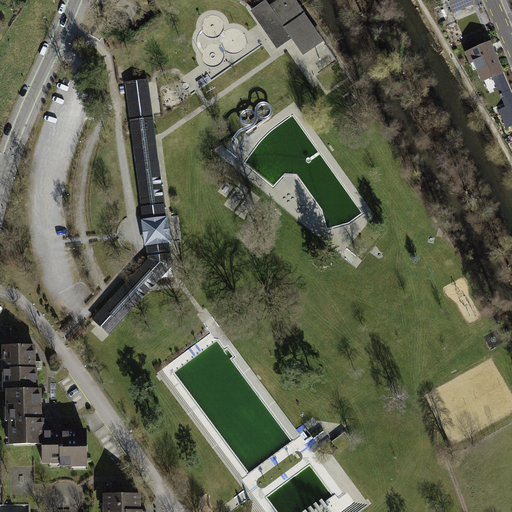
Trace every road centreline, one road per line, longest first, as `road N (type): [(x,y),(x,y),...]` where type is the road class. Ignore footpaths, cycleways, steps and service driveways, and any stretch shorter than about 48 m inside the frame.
road 1 (residential): [(0,291),(26,305),(171,511)]
road 2 (residential): [(75,0),(0,177)]
